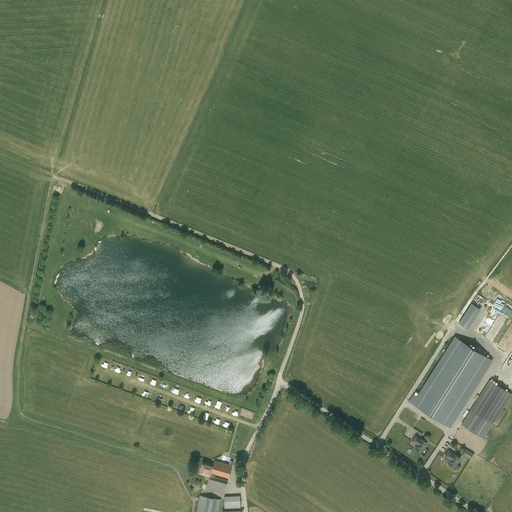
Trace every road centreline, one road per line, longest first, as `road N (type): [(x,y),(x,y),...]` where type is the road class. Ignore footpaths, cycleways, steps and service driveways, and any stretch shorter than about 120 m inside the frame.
road 1 (track): [(0,150),(295,278),(300,321),(281,381)]
road 2 (unclassified): [(474,511),(281,381),(245,452),(245,511)]
road 3 (track): [(53,172),(24,324)]
